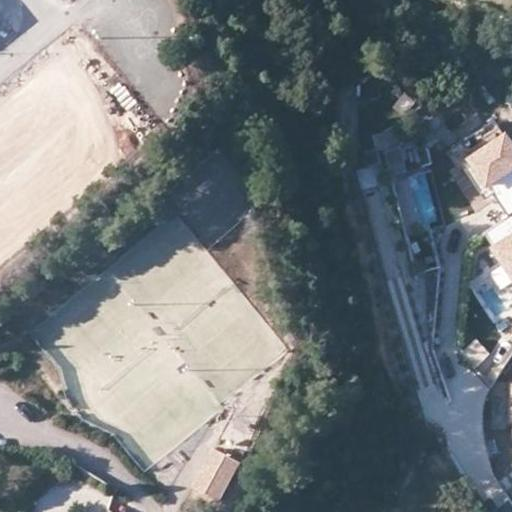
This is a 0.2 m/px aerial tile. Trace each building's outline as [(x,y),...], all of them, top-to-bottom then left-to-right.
[(96,63),(85,70),(98,93),(110,86),(96,63)] [(511,142),(498,121),(450,153),(461,170),(466,167),(475,161),(511,217),(495,228),(506,245),(498,249),(511,270),(511,142)] [(497,195),(475,161),(466,167),(488,200),(497,195)] [(506,245),(495,228),(487,233),(498,249),(506,245)] [(239,463),(213,449),(192,488),(219,502),(239,463)]
